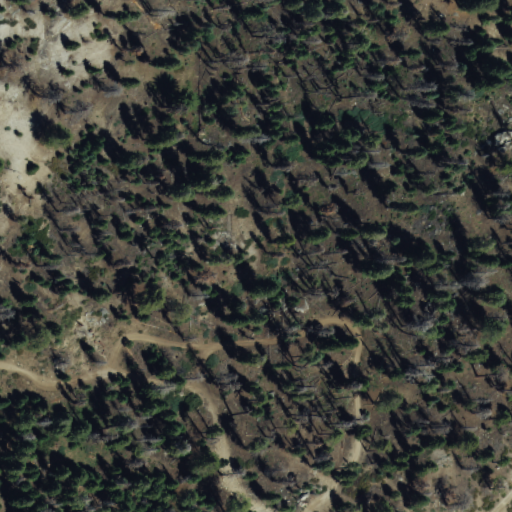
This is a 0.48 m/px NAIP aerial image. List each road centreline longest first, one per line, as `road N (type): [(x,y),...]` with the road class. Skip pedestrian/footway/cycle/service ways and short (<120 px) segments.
road 1 (track): [(0,364),(53,380),(109,377),(131,330),(205,344),(213,350),(203,383),(254,511)]
road 2 (track): [(213,350),(334,320)]
